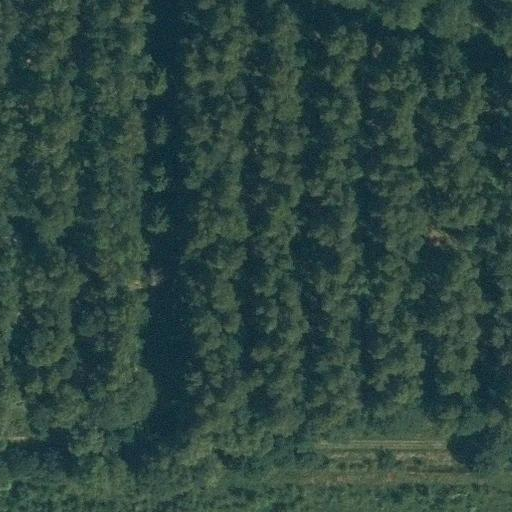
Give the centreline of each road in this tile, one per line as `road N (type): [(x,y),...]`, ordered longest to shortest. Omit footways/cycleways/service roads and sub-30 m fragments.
road 1 (track): [(511,445),(0,442)]
road 2 (track): [(511,413),(0,416)]
road 3 (track): [(163,414),(164,0)]
